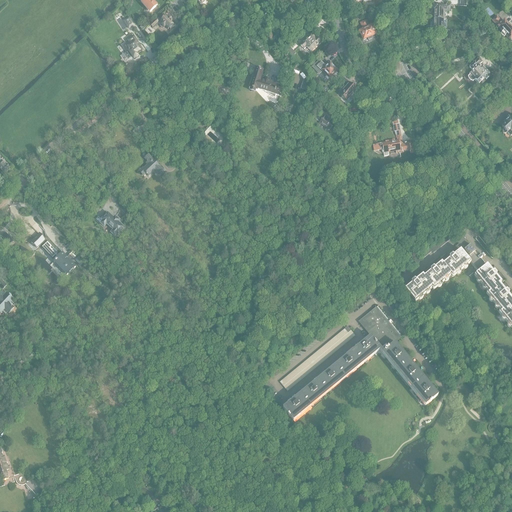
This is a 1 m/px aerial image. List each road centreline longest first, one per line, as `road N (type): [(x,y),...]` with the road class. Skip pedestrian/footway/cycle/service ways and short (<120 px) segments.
road 1 (unknown): [(234,0),(0,187)]
road 2 (residential): [(206,33),(75,125),(0,195)]
road 3 (residential): [(332,0),(353,64),(388,79),(409,71)]
